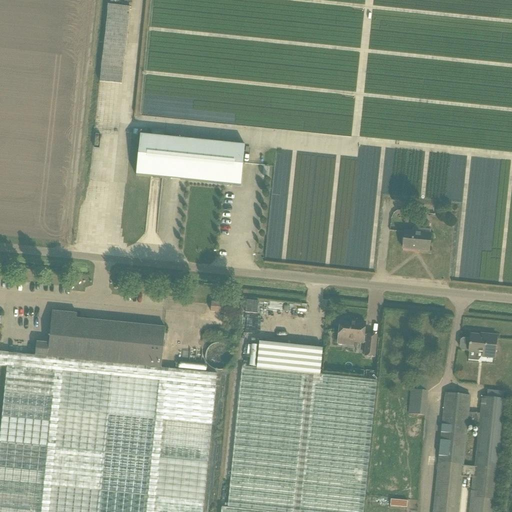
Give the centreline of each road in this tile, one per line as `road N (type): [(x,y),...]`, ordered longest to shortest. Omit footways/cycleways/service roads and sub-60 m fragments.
road 1 (unclassified): [(511,300),(0,248)]
road 2 (unknown): [(0,289),(89,299),(102,285),(102,258)]
